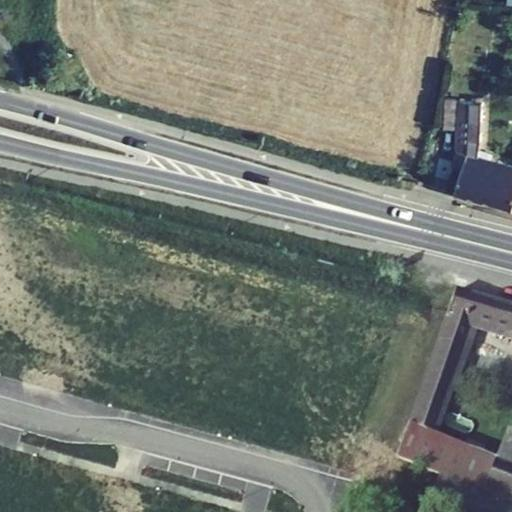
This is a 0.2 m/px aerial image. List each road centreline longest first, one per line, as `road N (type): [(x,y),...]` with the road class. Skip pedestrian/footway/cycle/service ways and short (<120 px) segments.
road 1 (primary): [(0,121),(511,252)]
road 2 (residential): [(310,511),(297,482),(255,466),(124,428),(68,434),(0,414)]
